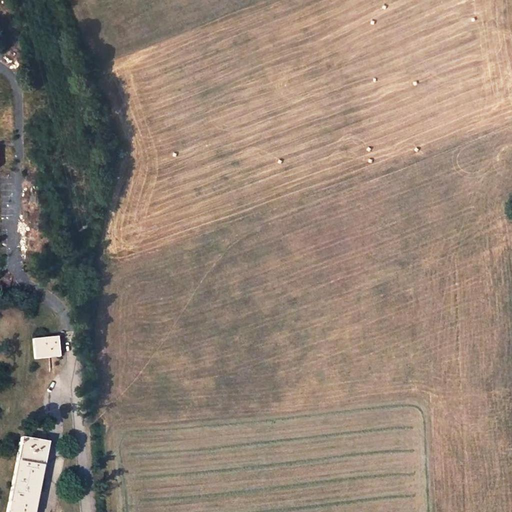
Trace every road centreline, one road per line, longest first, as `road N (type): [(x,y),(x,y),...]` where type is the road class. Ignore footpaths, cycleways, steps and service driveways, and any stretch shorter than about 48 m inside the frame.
road 1 (residential): [(74,382),(64,317),(14,282),(17,89),(0,69)]
road 2 (residential): [(46,511),(58,453),(56,401),(74,382)]
road 3 (residential): [(86,511),(74,382)]
